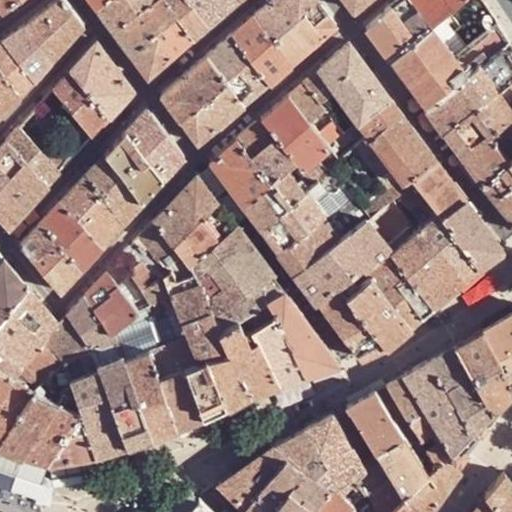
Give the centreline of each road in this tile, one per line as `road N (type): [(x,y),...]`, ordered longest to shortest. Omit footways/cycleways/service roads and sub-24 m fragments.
road 1 (residential): [(365,377),(198,157)]
road 2 (residential): [(330,393),(82,511)]
road 3 (residential): [(351,23),(511,231)]
road 4 (residential): [(57,306),(198,157)]
road 5 (residential): [(198,157),(351,23)]
road 6 (residential): [(198,157),(79,0)]
road 7 (residential): [(511,284),(365,377)]
